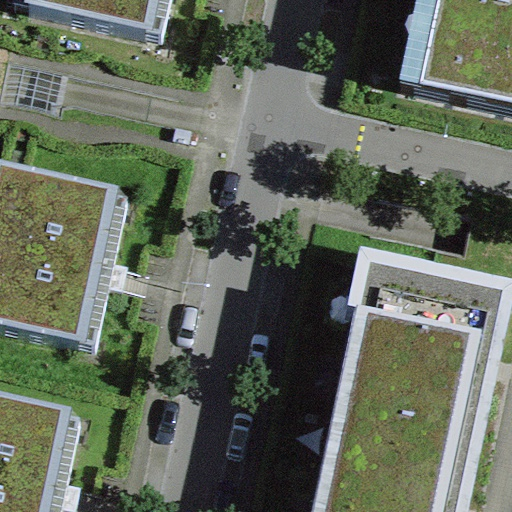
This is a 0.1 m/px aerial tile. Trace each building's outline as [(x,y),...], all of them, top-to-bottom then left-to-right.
[(18,0),(16,12),(162,43),(171,0),(18,0)] [(511,117),(511,0),(421,0),(402,94),(511,117)] [(127,207),(0,180),(0,332),(97,353),(110,287),(92,283),(95,271),(112,274),(127,207)] [(464,511),(511,295),(366,264),(313,511),(464,511)] [(80,429),(0,411),(0,511),(62,511),(63,507),(45,503),(48,490),(66,494),(80,429)]
